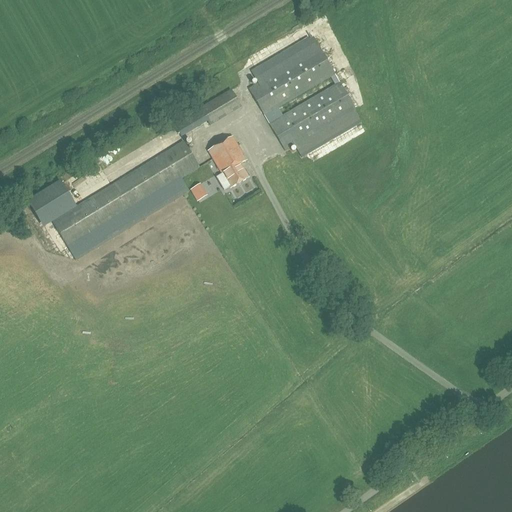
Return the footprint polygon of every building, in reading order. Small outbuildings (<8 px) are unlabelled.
[(319,47),(248,89),(269,125),(283,116),(278,108),(335,74),(319,47)] [(283,116),(269,125),(285,151),(355,110),(339,83),(283,116)] [(210,125),(240,107),(230,90),(199,108),(210,125)] [(178,133),(203,119),(197,109),(172,124),(178,133)] [(244,169),(242,169),(240,165),(246,161),(232,137),(208,152),(223,177),(223,176),(231,189),(248,179),(247,177),(248,176),(244,169)] [(184,142),(52,222),(72,254),(183,187),(179,180),(199,168),(184,142)]
